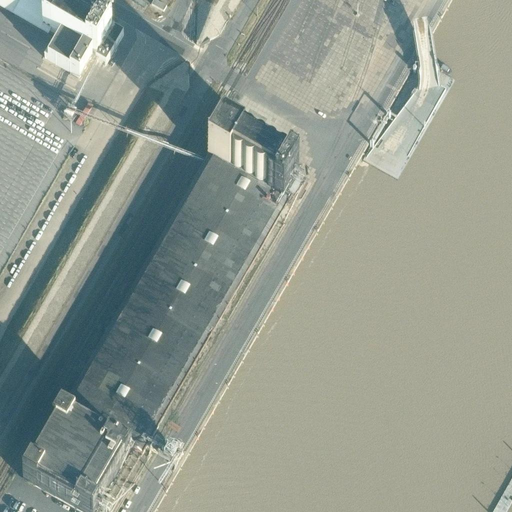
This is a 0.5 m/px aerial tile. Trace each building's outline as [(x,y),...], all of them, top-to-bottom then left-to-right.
[(103,72),(120,40),(50,0),(0,0),(0,18),(9,24),(6,29),(30,43),(28,47),(85,79),(93,66),(103,72)] [(71,137),(74,135),(69,131),(63,131),(61,128),(51,135),(45,135),(42,133),(42,139),(38,145),(32,145),(30,144),(30,147),(35,150),(32,155),(28,155),(30,158),(30,168),(35,171),(26,171),(29,174),(29,192),(24,192),(24,202),(29,198),(31,200),(38,189),(39,179),(41,181),(71,137)] [(299,177),(223,134),(208,160),(284,203),(299,177)] [(61,418),(131,457),(140,463),(287,205),(284,203),(208,160),(61,418)] [(61,418),(22,486),(68,511),(99,511),(131,457),(61,418)]
